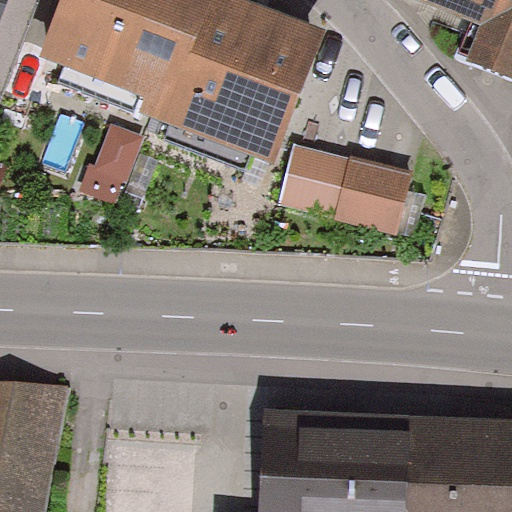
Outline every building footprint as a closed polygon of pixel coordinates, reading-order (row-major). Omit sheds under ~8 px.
[(72,0),(51,53),(163,99),(203,0),(72,0)] [(316,44),(207,0),(203,0),(163,99),(158,109),(271,154),(316,44)] [(511,0),(427,0),(475,19),(459,59),(511,80),(511,0)] [(413,176),(296,149),(283,204),(400,231),(413,176)] [(47,511),(68,389),(0,386),(0,511),(47,511)] [(507,511),(510,429),(274,421),(270,511),(507,511)]
